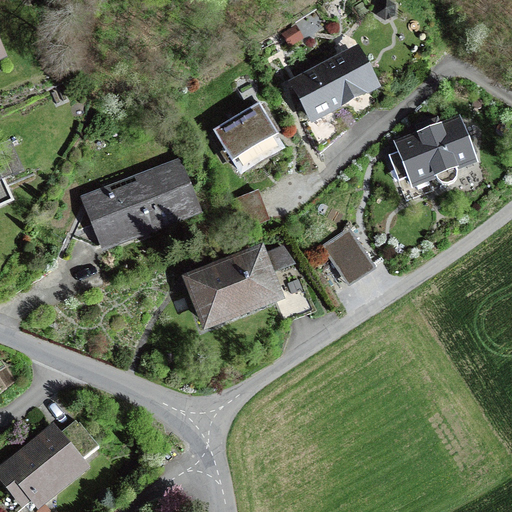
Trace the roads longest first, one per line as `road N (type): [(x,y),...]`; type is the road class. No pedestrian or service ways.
road 1 (unclassified): [(195,425),(511,212)]
road 2 (unclassified): [(280,204),(439,76),(464,75),(511,102)]
road 3 (unclassified): [(73,364),(195,425)]
